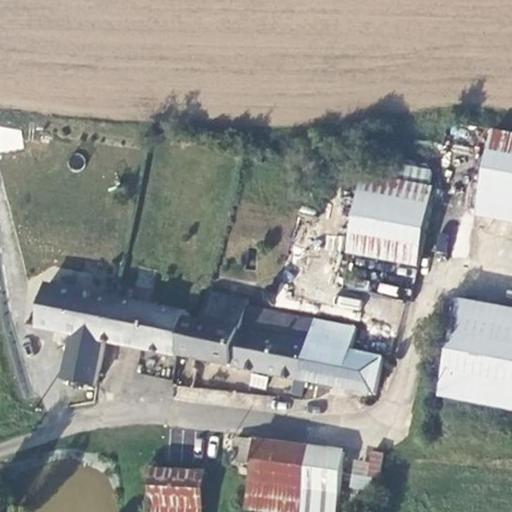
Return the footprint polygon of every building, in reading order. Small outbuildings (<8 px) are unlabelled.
[(511,222),(511,133),(498,131),(480,217),(511,222)] [(407,167),(406,179),(430,181),(431,169),(407,167)] [(435,188),(367,174),(352,254),(418,265),(435,188)] [(190,311),(51,284),(38,325),(50,328),(73,331),(71,347),(65,381),(97,385),(106,340),(191,357),(198,318),(189,316),(190,311)] [(208,320),(245,327),(250,299),(214,292),(208,320)] [(511,308),(463,299),(445,393),(511,406),(511,308)] [(340,320),(319,317),(314,341),(313,340),(304,380),(376,394),(384,354),(351,347),(355,324),(340,320)] [(208,320),(198,318),(191,357),(304,380),(313,340),(245,327),(208,320)] [(73,331),(50,328),(48,344),(71,347),(73,331)] [(239,462),(254,464),(258,441),(243,438),(239,462)] [(258,441),(254,464),(248,510),(261,511),(306,511),(316,450),(258,441)] [(366,461),(353,459),(349,487),(375,491),(381,451),(368,449),(366,461)] [(204,511),(206,475),(156,470),(153,511),(204,511)]
